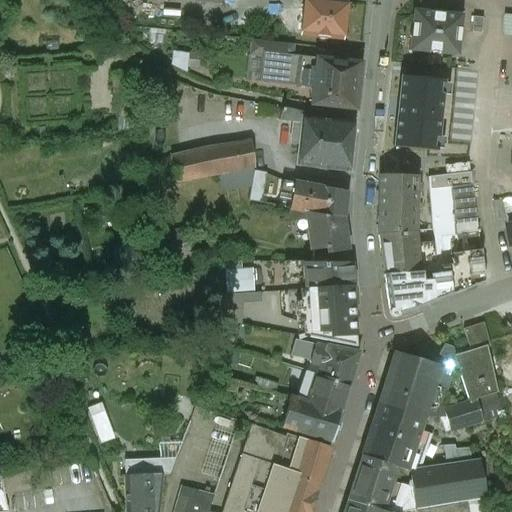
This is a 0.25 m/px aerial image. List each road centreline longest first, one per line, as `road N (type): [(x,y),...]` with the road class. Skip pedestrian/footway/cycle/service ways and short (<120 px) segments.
road 1 (residential): [(504,290),(478,157),(494,0)]
road 2 (residential): [(355,228),(380,0)]
road 3 (residential): [(320,511),(377,333)]
road 4 (residential): [(377,333),(504,290)]
